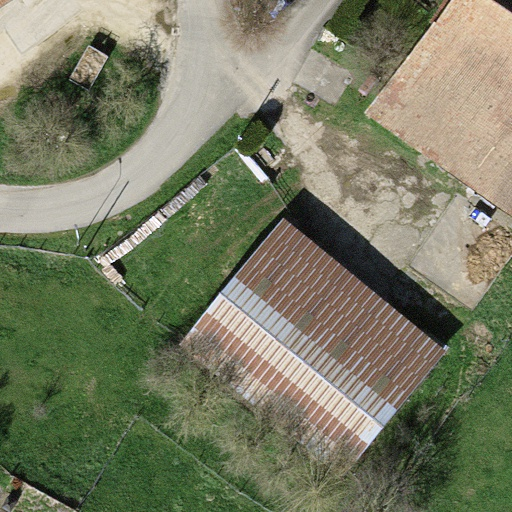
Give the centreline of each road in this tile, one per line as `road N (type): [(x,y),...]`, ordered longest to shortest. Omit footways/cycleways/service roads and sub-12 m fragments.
road 1 (residential): [(189,0),(194,92),(177,137),(109,191),(67,207),(0,212)]
road 2 (track): [(194,92),(238,97),(261,90),(331,0)]
